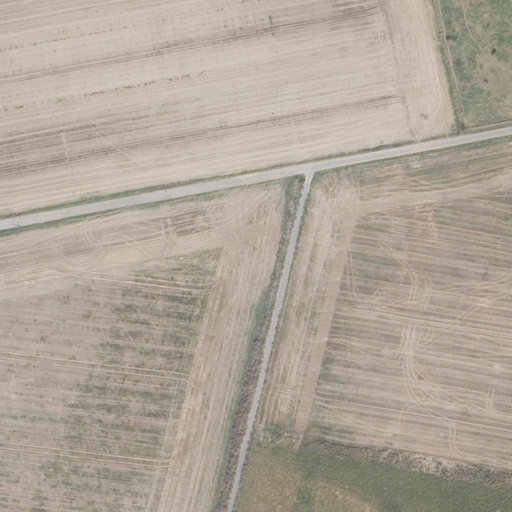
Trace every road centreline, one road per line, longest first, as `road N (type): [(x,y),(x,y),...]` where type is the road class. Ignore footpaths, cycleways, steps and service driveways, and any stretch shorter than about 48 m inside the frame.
road 1 (track): [(312,168),(0,226)]
road 2 (track): [(511,130),(312,168)]
